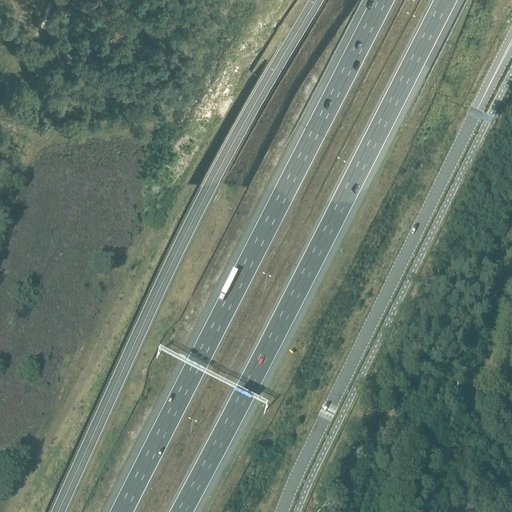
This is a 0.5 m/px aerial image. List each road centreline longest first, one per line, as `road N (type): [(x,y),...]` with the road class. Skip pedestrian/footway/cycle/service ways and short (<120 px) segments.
road 1 (motorway): [(181,511),(445,0)]
road 2 (motorway): [(381,0),(122,511)]
road 3 (secondary): [(511,42),(282,511)]
